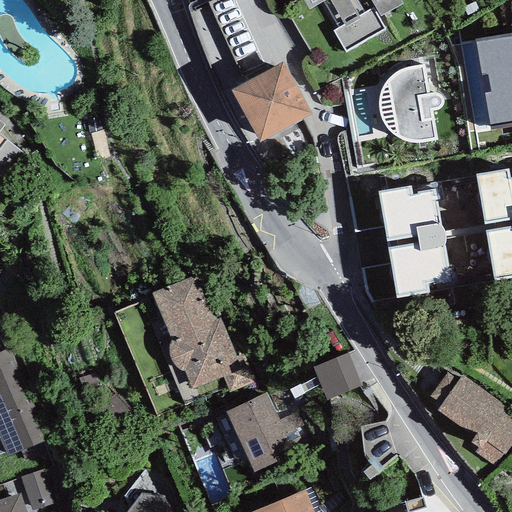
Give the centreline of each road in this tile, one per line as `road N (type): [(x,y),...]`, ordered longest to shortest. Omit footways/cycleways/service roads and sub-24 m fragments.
road 1 (tertiary): [(331,286),(279,227),(230,147),(165,0)]
road 2 (residential): [(331,286),(344,233),(315,106),(259,0)]
road 3 (tertiary): [(480,511),(331,286)]
